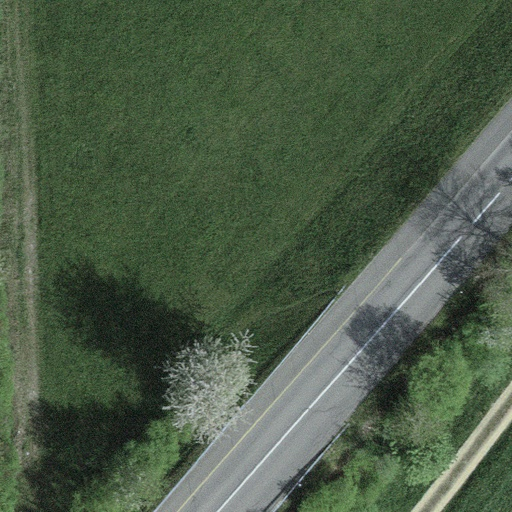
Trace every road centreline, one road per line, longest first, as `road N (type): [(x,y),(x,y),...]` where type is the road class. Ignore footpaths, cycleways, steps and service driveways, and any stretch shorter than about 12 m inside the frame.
road 1 (tertiary): [(511,175),(218,511)]
road 2 (track): [(511,398),(424,511)]
